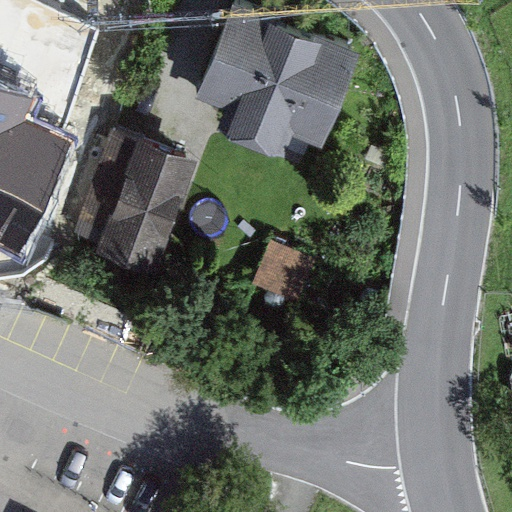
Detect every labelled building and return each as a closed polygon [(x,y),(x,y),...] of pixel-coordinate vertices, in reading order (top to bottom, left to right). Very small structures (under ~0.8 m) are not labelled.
[(324,134),(366,34),(285,0),(215,0),(183,79),(229,98),(221,117),(279,141),(288,119),(324,134)] [(99,122),(0,80),(0,194),(58,219),(99,122)] [(160,265),(201,150),(118,121),(78,236),(160,265)] [(275,236),(261,274),(308,292),(323,254),(275,236)] [(189,487),(175,511),(204,511),(211,498),(189,487)] [(0,501),(0,511),(19,511),(20,511),(0,501)]
